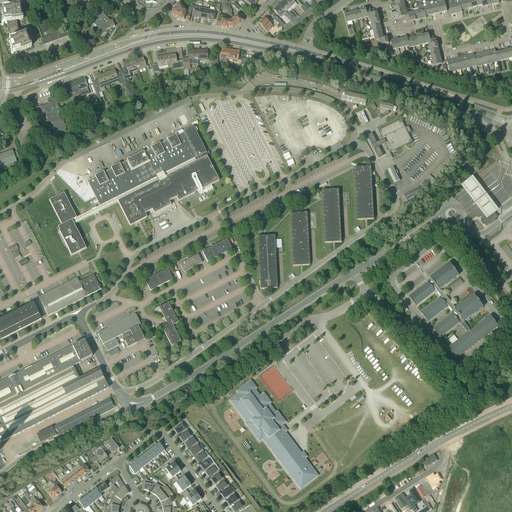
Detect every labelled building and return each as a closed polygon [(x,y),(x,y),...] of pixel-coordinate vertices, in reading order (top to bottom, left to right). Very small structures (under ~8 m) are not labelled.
[(184,21),(189,22),(191,10),(194,10),(195,6),(193,5),(195,3),(193,0),(192,0),(188,0),(188,1),(192,5),(189,7),(187,9),(188,11),(186,11),(184,21)] [(257,4),(253,0),(245,0),(247,2),(252,8),(257,4)] [(285,12),(290,8),(282,0),(278,4),(285,12)] [(438,0),(442,13),(447,11),(445,2),(441,3),(440,0),(438,0)] [(462,12),(462,11),(460,2),(459,2),(458,0),(456,1),(455,0),(453,1),(457,14),(462,12)] [(186,11),(180,3),(174,8),(175,9),(172,11),(173,11),(172,11),(172,14),(172,15),(174,17),(174,18),(177,18),(177,20),(184,21),(186,11)] [(307,10),(303,5),(303,6),(301,3),(300,3),(298,5),(305,12),(307,10)] [(281,17),(285,12),(278,4),(275,7),(275,8),(273,10),(278,15),(279,15),(281,17)] [(7,26),(17,24),(16,20),(21,20),(20,12),(21,12),(20,5),(4,8),(4,6),(5,11),(2,11),(3,20),(4,20),(6,20),(7,26)] [(229,17),(233,29),(237,26),(238,26),(243,22),(242,21),(245,19),(239,13),(233,18),(232,13),(232,12),(231,9),(230,5),(226,6),(230,17),(229,17)] [(426,17),(424,8),(423,5),(418,6),(418,9),(419,11),(421,20),(427,18),(426,16),(426,17)] [(200,19),(202,8),(196,7),(195,6),(194,10),(193,17),(196,17),(195,18),(200,19)] [(409,13),(408,12),(407,8),(406,9),(406,6),(397,8),(399,19),(402,18),(403,22),(406,21),(406,23),(411,22),(409,13)] [(209,9),(202,8),(200,19),(206,20),(209,9)] [(371,25),(380,23),(377,13),(375,13),(374,9),(371,10),(370,8),(361,10),(363,19),(369,17),(371,25)] [(209,9),(206,20),(211,21),(211,20),(214,21),(215,13),(216,10),(209,9)] [(352,21),(350,13),(347,14),(346,11),(344,12),(347,23),(352,21)] [(102,13),(98,17),(92,23),(103,33),(105,31),(115,27),(112,21),(110,22),(102,13)] [(233,29),(229,17),(225,16),(224,19),(221,19),(219,19),(219,20),(217,20),(216,27),(220,28),(227,29),(228,28),(232,29),(233,29)] [(262,28),(270,21),(266,16),(264,18),(258,23),(262,28)] [(270,21),(262,28),(267,33),(273,27),(272,27),(275,25),(270,21)] [(10,36),(19,32),(18,28),(17,24),(7,26),(8,28),(9,33),(10,36)] [(19,32),(10,36),(10,38),(12,41),(10,42),(10,43),(9,43),(12,51),(13,50),(13,51),(15,50),(17,54),(16,53),(31,47),(29,41),(28,41),(25,34),(20,36),(19,32)] [(434,39),(433,36),(429,37),(429,34),(418,37),(420,46),(423,45),(423,46),(429,45),(437,43),(436,39),(434,39)] [(375,41),(376,44),(378,44),(379,43),(378,41),(379,41),(380,46),(389,44),(387,38),(384,39),(375,41)] [(228,60),(230,50),(220,49),(219,58),(228,60)] [(230,50),(228,60),(234,61),(234,64),(242,65),(241,66),(244,69),(248,66),(249,60),(242,59),(241,60),(238,60),(239,52),(230,50)] [(197,60),(198,60),(198,51),(188,51),(188,59),(182,59),(184,70),(188,69),(190,69),(190,66),(190,60),(191,60),(197,60)] [(198,51),(198,60),(207,60),(207,51),(198,51)] [(488,64),(493,63),(490,51),(485,52),(488,64)] [(482,65),(488,64),(485,52),(479,54),(482,65)] [(432,61),(441,59),(440,53),(431,55),(431,56),(429,56),(427,57),(428,62),(432,61)] [(477,66),(474,55),(474,54),(469,55),(471,67),(477,66)] [(477,67),(482,65),(479,54),(474,55),(477,66),(477,67)] [(168,66),(168,68),(172,68),(172,65),(177,64),(177,65),(183,64),(182,59),(176,60),(175,55),(166,56),(168,66)] [(466,68),(471,67),(469,55),(463,57),(466,68)] [(159,72),(158,67),(168,66),(166,56),(157,58),(158,64),(153,65),(153,69),(152,69),(154,73),(159,72)] [(461,70),(466,68),(463,57),(458,58),(461,70)] [(143,58),(134,62),(137,71),(146,67),(143,58)] [(455,71),(461,70),(458,58),(453,59),(455,71)] [(450,72),(455,71),(453,59),(447,61),(450,72)] [(130,73),(137,71),(134,62),(125,65),(128,72),(122,74),(123,76),(126,83),(127,86),(130,94),(132,101),(136,99),(133,93),(128,79),(132,78),(130,73)] [(105,74),(109,83),(116,80),(118,80),(114,71),(105,74)] [(102,86),(109,83),(105,74),(97,77),(98,80),(99,82),(93,84),(94,85),(93,86),(97,96),(98,97),(100,96),(99,93),(100,92),(99,89),(102,88),(102,86)] [(88,88),(84,79),(75,82),(79,91),(81,98),(90,94),(87,88),(88,88)] [(70,94),(79,91),(75,82),(67,86),(70,94)] [(93,85),(89,86),(93,98),(97,96),(93,86),(93,85)] [(52,124),(56,123),(56,122),(63,119),(55,98),(50,99),(51,103),(41,107),(41,106),(32,110),(35,119),(43,116),(44,114),(44,113),(45,115),(46,115),(47,120),(48,125),(52,123),(52,124)] [(380,108),(392,111),(394,105),(382,102),(381,103),(380,108)] [(406,145),(412,142),(408,134),(408,133),(411,132),(408,127),(406,128),(401,119),(401,120),(379,131),(383,140),(388,149),(386,149),(387,151),(389,151),(390,153),(395,150),(402,147),(406,145)] [(100,206),(96,208),(98,212),(99,212),(103,210),(118,202),(130,226),(135,224),(140,221),(147,218),(145,214),(148,212),(152,210),(154,214),(171,205),(169,202),(172,200),(176,198),(178,202),(179,202),(181,200),(195,193),(195,192),(202,189),(202,190),(213,185),(219,181),(213,169),(207,158),(205,153),(206,153),(206,151),(193,126),(193,127),(183,132),(184,133),(177,137),(176,135),(167,140),(168,141),(160,145),(160,143),(151,148),(151,149),(144,153),(144,151),(127,160),(127,161),(120,165),(119,164),(111,168),(111,169),(104,173),(103,172),(95,176),(95,177),(87,182),(95,197),(96,199),(100,206)] [(0,168),(17,162),(12,150),(0,154),(0,168)] [(373,194),(372,167),(364,168),(361,168),(354,168),(357,220),(364,220),(367,220),(374,219),(373,194)] [(388,171),(394,184),(400,181),(396,174),(398,173),(397,170),(395,171),(393,168),(388,171)] [(472,175),(461,184),(464,188),(469,194),(471,197),(487,218),(500,208),(483,187),(481,184),(475,177),(473,175),(472,175)] [(407,201),(424,192),(424,191),(421,187),(404,195),(404,196),(407,201)] [(340,192),(339,190),(332,190),(329,191),(322,191),(325,243),(332,243),(335,243),(342,243),(341,217),(340,192)] [(67,248),(70,253),(71,256),(78,253),(86,249),(81,240),(81,239),(77,231),(76,230),(76,229),(74,226),(74,225),(78,223),(80,222),(93,215),(94,215),(99,213),(98,212),(96,208),(96,207),(91,209),(92,210),(91,211),(81,216),(80,216),(76,218),(74,213),(72,210),(64,194),(64,193),(59,196),(55,198),(49,201),(61,225),(58,227),(59,231),(67,248)] [(307,213),(299,213),(297,214),(290,214),(293,266),(300,266),(302,266),(310,266),(308,240),(307,213)] [(498,217),(497,216),(495,213),(488,218),(487,219),(486,219),(486,218),(485,218),(484,218),(483,219),(482,220),(482,221),(482,222),(483,222),(486,226),(489,224),(490,225),(496,220),(495,219),(498,217)] [(275,240),(275,236),(267,236),(264,236),(258,237),(260,289),(267,289),(270,289),(277,288),(276,263),(275,253),(275,252),(275,240)] [(232,250),(227,240),(202,252),(207,262),(220,256),(227,252),(232,250)] [(190,269),(202,263),(198,254),(180,263),(179,263),(184,272),(185,272),(190,269)] [(457,359),(499,327),(491,316),(471,331),(465,322),(484,308),(474,295),(456,308),(442,289),(459,276),(449,263),(430,278),(431,278),(427,281),(428,282),(409,297),(416,306),(436,292),(440,298),(421,313),(429,322),(448,308),(452,314),(433,329),(441,338),(460,324),(460,325),(461,324),(468,333),(449,348),(457,359)] [(172,280),(173,280),(170,275),(175,273),(173,268),(172,268),(157,276),(145,281),(150,291),(172,280)] [(101,289),(99,285),(98,285),(94,276),(79,283),(77,280),(39,298),(48,316),(53,314),(58,311),(82,299),(101,289)] [(162,327),(171,346),(181,341),(173,326),(179,323),(169,303),(159,308),(167,324),(162,327)] [(45,317),(43,313),(41,309),(38,310),(35,305),(0,322),(0,340),(1,340),(14,333),(17,332),(18,331),(41,320),(45,317)] [(136,315),(102,331),(97,334),(103,344),(104,346),(107,351),(119,345),(116,338),(123,335),(125,340),(125,341),(128,348),(144,339),(138,327),(141,325),(137,317),(136,315)] [(73,366),(88,359),(92,357),(84,341),(0,382),(0,443),(108,388),(99,369),(79,380),(73,366)] [(251,385),(230,401),(247,423),(246,424),(259,441),(263,439),(300,489),(317,476),(281,428),(281,429),(278,425),(284,421),(279,414),(277,415),(270,406),(268,407),(251,385)] [(113,407),(109,399),(53,427),(52,427),(36,435),(41,443),(48,440),(53,437),(58,435),(113,407)] [(185,430),(182,425),(183,424),(181,421),(177,425),(178,427),(174,431),(177,436),(182,432),(185,430)] [(190,437),(187,432),(188,431),(187,428),(185,430),(182,432),(184,434),(179,438),(182,443),(187,439),(190,437)] [(195,444),(192,439),(194,438),(192,435),(190,437),(187,439),(189,441),(184,445),(187,450),(192,446),(195,444)] [(102,446),(106,451),(108,449),(112,453),(119,448),(111,439),(102,446)] [(160,454),(165,451),(159,443),(154,447),(160,454)] [(201,451),(197,446),(199,445),(197,443),(195,444),(192,446),(194,449),(189,452),(193,457),(197,453),(201,451)] [(104,452),(106,451),(102,446),(98,449),(96,447),(91,449),(91,450),(86,454),(95,465),(100,461),(101,462),(107,457),(104,452)] [(156,458),(160,454),(154,447),(150,450),(156,458)] [(152,461),(156,458),(150,450),(146,453),(152,461)] [(206,458),(202,453),(204,452),(202,450),(201,451),(197,453),(199,456),(194,459),(198,464),(203,460),(206,458)] [(147,464),(152,461),(146,453),(142,457),(147,464)] [(425,467),(426,467),(428,465),(428,466),(438,461),(434,455),(425,461),(426,462),(423,463),(425,467)] [(76,463),(85,475),(89,471),(79,457),(75,460),(76,462),(77,462),(76,463)] [(143,467),(147,464),(142,457),(137,460),(143,467)] [(211,465),(208,460),(209,459),(207,457),(206,458),(203,460),(204,463),(200,466),(203,471),(208,467),(211,465)] [(139,471),(143,467),(137,460),(133,463),(133,464),(134,464),(139,471)] [(81,478),(85,475),(76,463),(75,464),(76,466),(74,468),(81,477),(81,478)] [(169,473),(177,468),(174,463),(169,466),(167,464),(162,468),(164,470),(166,469),(169,473)] [(139,471),(134,464),(133,464),(129,467),(129,468),(129,469),(129,470),(130,471),(131,472),(131,473),(132,473),(132,474),(133,474),(134,475),(135,475),(139,471)] [(213,475),(217,472),(213,467),(214,466),(213,464),(211,465),(208,467),(210,470),(205,473),(208,478),(213,475)] [(81,477),(74,468),(73,468),(71,470),(72,471),(69,473),(76,481),(81,477)] [(172,482),(177,478),(175,476),(180,472),(177,468),(169,473),(166,475),(170,480),(171,479),(172,482)] [(221,479),(218,475),(220,473),(218,471),(217,472),(213,475),(215,477),(210,480),(213,485),(218,482),(221,479)] [(71,485),(76,481),(69,473),(67,475),(66,474),(64,476),(71,485)] [(435,493),(441,488),(432,473),(426,477),(435,493)] [(125,497),(126,496),(127,495),(129,494),(117,475),(110,482),(113,485),(117,483),(120,487),(117,490),(125,497)] [(66,489),(71,485),(64,476),(62,477),(59,479),(66,489)] [(179,487),(187,482),(184,477),(179,480),(177,478),(172,482),(174,484),(176,483),(179,487)] [(227,486),(223,482),(225,481),(223,478),(221,479),(218,482),(220,484),(215,488),(219,492),(223,489),(227,486)] [(151,493),(156,484),(152,482),(148,481),(147,479),(141,482),(141,483),(142,484),(142,485),(142,486),(142,487),(142,488),(142,489),(142,490),(141,491),(142,491),(142,490),(143,490),(143,491),(144,491),(146,491),(147,491),(147,492),(149,492),(150,493),(151,493)] [(113,485),(110,482),(106,486),(104,484),(97,490),(100,495),(106,490),(109,494),(110,492),(111,491),(115,487),(113,485)] [(183,496),(187,492),(186,490),(191,486),(187,482),(179,487),(182,492),(181,493),(183,496)] [(55,487),(53,484),(49,487),(57,497),(62,493),(56,486),(55,487)] [(162,488),(161,487),(156,484),(151,493),(153,494),(153,495),(154,495),(155,496),(156,497),(157,498),(158,499),(169,489),(168,489),(167,487),(166,487),(165,486),(162,488)] [(232,493),(228,489),(230,488),(228,485),(227,486),(223,489),(225,491),(220,495),(224,499),(229,496),(232,493)] [(422,485),(417,489),(424,501),(430,498),(422,485)] [(57,497),(49,487),(46,490),(51,497),(51,498),(52,498),(53,500),(57,497)] [(120,504),(121,503),(121,502),(122,501),(122,500),(123,499),(123,498),(124,498),(125,497),(117,490),(115,487),(111,491),(114,494),(113,495),(111,500),(120,504)] [(100,495),(97,490),(96,489),(92,493),(97,500),(102,497),(100,495)] [(162,506),(172,502),(170,497),(169,496),(172,494),(171,492),(170,491),(169,490),(169,489),(158,499),(159,500),(160,501),(160,502),(161,504),(161,505),(162,506)] [(421,502),(413,489),(408,492),(417,505),(421,502)] [(189,501),(197,496),(194,491),(189,494),(187,492),(183,496),(184,498),(184,499),(187,503),(189,501)] [(237,501),(237,500),(234,496),(235,495),(233,492),(232,493),(229,496),(230,498),(225,502),(229,506),(234,503),(237,501)] [(93,503),(97,500),(92,493),(87,496),(93,503)] [(402,495),(394,500),(400,510),(407,507),(402,495)] [(89,507),(93,503),(87,496),(83,499),(89,507)] [(197,496),(189,501),(193,506),(191,507),(193,510),(198,506),(196,504),(201,500),(197,496)] [(33,505),(38,511),(42,508),(34,497),(29,501),(33,505)] [(84,510),(89,507),(83,499),(79,503),(83,508),(84,510)] [(237,501),(234,503),(236,505),(231,509),(233,511),(236,511),(242,508),(239,503),(240,502),(239,499),(237,500),(237,501)] [(119,506),(120,505),(120,504),(111,500),(108,505),(108,506),(104,506),(104,507),(104,509),(104,511),(118,511),(118,510),(119,509),(119,507),(119,506)] [(388,511),(397,511),(391,500),(384,505),(388,511)] [(177,511),(177,510),(177,509),(173,509),(173,507),(172,502),(162,506),(162,507),(162,508),(162,509),(163,510),(163,511),(162,511),(177,511)] [(73,511),(77,511),(83,508),(79,503),(71,509),(73,511)]
